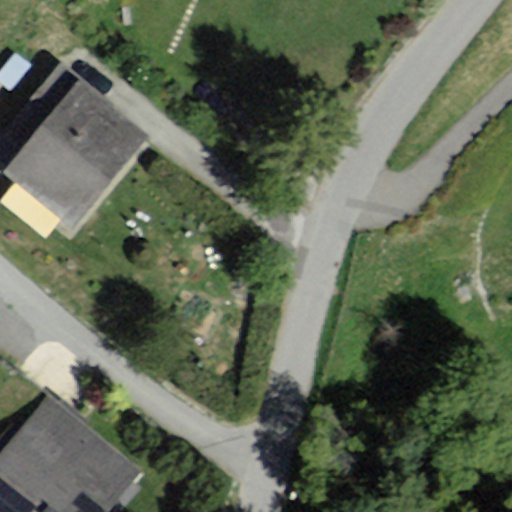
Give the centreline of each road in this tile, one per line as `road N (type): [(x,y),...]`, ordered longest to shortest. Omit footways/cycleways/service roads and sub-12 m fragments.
road 1 (residential): [(473,0),(333,193),(268,464)]
road 2 (residential): [(0,280),(202,442),(268,464)]
